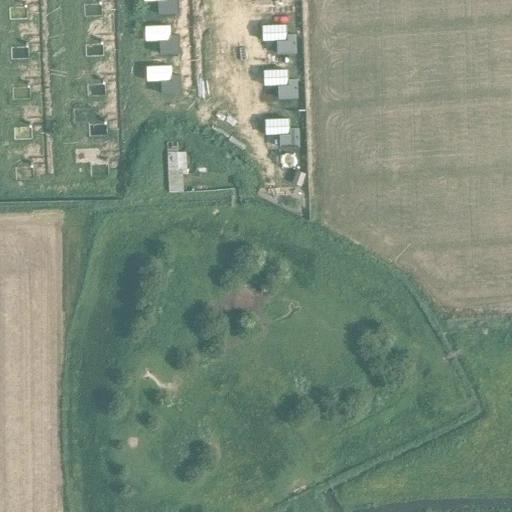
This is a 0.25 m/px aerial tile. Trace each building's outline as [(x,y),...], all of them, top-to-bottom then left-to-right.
[(158,0),(159,11),(178,11),(177,0),(158,0)] [(146,24),(146,37),(170,36),(170,23),(146,24)] [(285,25),(262,26),(262,40),(277,39),(277,53),(295,52),(295,34),(286,35),(285,25)] [(178,36),(159,36),(160,51),(178,50),(178,36)] [(264,84),(279,84),(279,98),(297,97),(296,79),(288,79),(287,69),(263,70),(264,84)] [(289,118),(265,119),(266,134),(281,133),(281,147),(299,146),(299,128),(290,128),(289,118)] [(168,149),(169,189),(187,189),(186,149),(168,149)]
